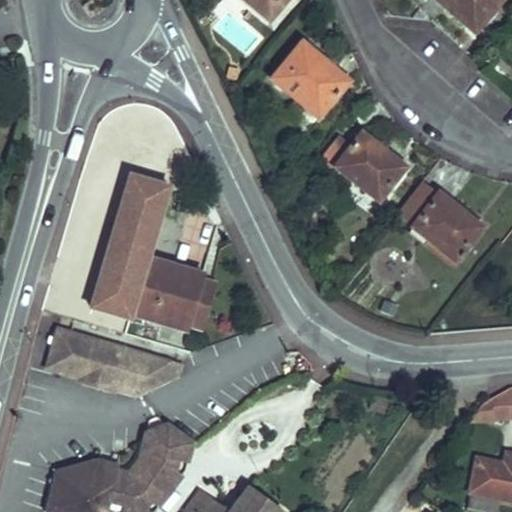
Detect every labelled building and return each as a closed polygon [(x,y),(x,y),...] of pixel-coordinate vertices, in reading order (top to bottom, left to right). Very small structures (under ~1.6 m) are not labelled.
[(243,0),(269,21),(286,0),(243,0)] [(439,0),(446,6),(445,8),(474,33),(502,0),(439,0)] [(272,79),(318,118),(348,82),(302,44),(272,79)] [(404,168),(362,134),(352,146),(340,137),(320,162),(332,172),(335,168),(378,201),(404,168)] [(186,332),(188,326),(201,281),(203,274),(148,258),(169,187),(129,176),(90,309),(129,320),(131,315),(186,332)] [(412,228),(438,194),(422,181),(396,215),(412,228)] [(482,228),(438,194),(412,228),(455,262),(482,228)] [(201,281),(188,326),(201,330),(214,285),(201,281)] [(52,369),(81,378),(113,387),(138,394),(176,375),(179,366),(58,331),(49,363),(52,369)] [(113,387),(81,378),(79,384),(111,393),(113,387)] [(493,419),(510,418),(508,389),(491,398),(493,419)] [(471,421),(493,419),(491,398),(488,400),(480,408),(471,421)] [(153,511),(154,511),(184,471),(191,444),(166,426),(145,433),(139,463),(130,474),(94,464),(59,474),(50,511),(51,511),(153,511)] [(511,455),(506,454),(504,465),(503,468),(497,466),(498,464),(477,459),(470,493),(511,500),(511,455)] [(282,511),(249,487),(231,510),(233,511),(225,511),(225,509),(200,491),(184,511),(282,511)]
